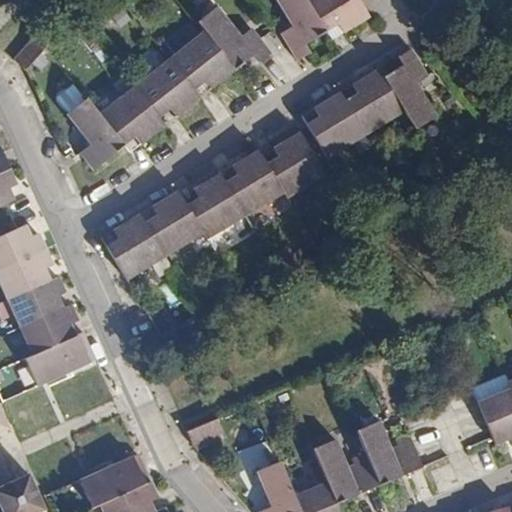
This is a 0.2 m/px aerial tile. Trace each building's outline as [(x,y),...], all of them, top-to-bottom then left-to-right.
[(275,0),(292,27),(281,35),(291,51),(297,61),(309,54),(304,46),(325,33),(305,0),(275,0)] [(305,0),(325,33),(337,26),(342,34),(368,18),(356,0),(305,0)] [(216,7),(196,21),(204,31),(205,31),(235,70),(253,55),(259,63),(271,54),(259,40),(251,30),(239,37),(216,7)] [(204,31),(196,21),(185,31),(192,41),(204,31)] [(192,41),(169,59),(193,89),(203,81),(210,89),(235,70),(205,31),(204,31),(192,41)] [(35,34),(13,60),(24,70),(31,62),(39,53),(47,46),(35,34)] [(169,59),(161,50),(150,59),(156,69),(169,59)] [(410,124),(415,130),(421,127),(435,118),(415,85),(427,77),(410,50),(398,58),(403,66),(383,78),(399,104),(404,113),(410,124)] [(47,60),(39,53),(31,62),(39,69),(47,60)] [(156,69),(134,86),(158,116),(169,108),(175,117),(199,99),(193,89),(169,59),(156,69)] [(357,94),(345,102),(364,136),(391,120),(404,113),(399,104),(383,78),(378,70),(352,85),(357,94)] [(134,86),(126,77),(113,87),(121,97),(134,86)] [(98,115),(86,100),(84,101),(71,84),(54,97),(67,114),(66,115),(90,145),(79,154),(92,170),(123,146),(98,115)] [(134,86),(121,97),(98,115),(123,146),(134,138),(140,145),(165,125),(158,116),(134,86)] [(345,102),(340,94),(314,109),(319,118),(307,125),(327,159),(352,144),(364,136),(345,102)] [(397,131),(410,124),(404,113),(391,120),(397,131)] [(435,118),(421,127),(428,139),(443,130),(435,118)] [(278,158),(266,165),(283,194),(286,199),(312,183),(325,176),(300,133),(273,149),(278,158)] [(358,154),(372,148),(364,136),(352,144),(358,154)] [(0,173),(9,169),(0,150),(0,173)] [(237,175),(225,183),(245,216),(270,201),(283,194),(266,165),(259,151),(232,167),(237,175)] [(16,186),(9,169),(0,173),(0,208),(14,203),(9,190),(16,186)] [(198,199),(186,207),(203,234),(206,239),(232,224),(245,216),(225,183),(220,174),(194,190),(198,199)] [(332,187),(325,176),(312,183),(319,196),(332,187)] [(157,216),(145,224),(165,257),(191,242),(203,234),(186,207),(178,192),(153,208),(157,216)] [(286,199),(283,194),(270,201),(277,213),(290,205),(286,199)] [(118,241),(106,247),(126,280),(152,264),(165,257),(145,224),(140,216),(113,232),(118,241)] [(239,236),(252,228),(245,216),(232,224),(239,236)] [(0,268),(45,249),(38,235),(31,238),(25,226),(0,237),(0,268)] [(206,239),(203,234),(191,242),(198,253),(210,246),(206,239)] [(52,265),(45,249),(0,268),(0,284),(1,287),(7,300),(51,281),(45,269),(52,265)] [(165,257),(152,264),(159,276),(172,268),(165,257)] [(65,294),(58,278),(51,281),(7,300),(14,315),(19,327),(62,308),(58,297),(65,294)] [(7,300),(0,303),(0,317),(1,320),(14,315),(7,300)] [(32,355),(75,336),(70,325),(78,321),(71,304),(62,308),(19,327),(25,342),(32,355)] [(19,327),(7,333),(14,347),(25,342),(19,327)] [(37,386),(95,361),(83,332),(75,336),(32,355),(25,358),(32,374),(37,386)] [(20,379),(24,392),(37,386),(32,374),(20,379)] [(473,391),(478,402),(510,388),(508,383),(506,377),(473,391)] [(511,392),(510,388),(478,402),(496,445),(511,437),(511,392)] [(0,433),(9,430),(0,410),(0,433)] [(218,419),(188,432),(194,446),(225,433),(218,419)] [(379,486),(423,468),(409,435),(396,441),(398,447),(391,450),(379,422),(356,431),(365,453),(379,486)] [(335,503),(379,486),(365,453),(352,458),(354,464),(347,467),(335,439),(312,449),(322,470),(327,483),(335,503)] [(138,456),(82,481),(87,495),(93,508),(101,504),(150,483),(138,456)] [(273,507),(261,511),(300,511),(294,496),(280,463),(257,472),(264,486),(273,507)] [(327,483),(322,470),(308,476),(313,489),(327,483)] [(0,488),(0,504),(3,511),(43,511),(45,511),(29,475),(0,488)] [(87,495),(82,481),(68,487),(74,501),(87,495)] [(153,511),(150,502),(157,498),(150,483),(101,504),(103,511),(153,511)] [(294,496),(300,511),(338,511),(335,503),(327,483),(313,489),(294,496)] [(250,492),(259,511),(261,511),(273,507),(264,486),(250,492)]
